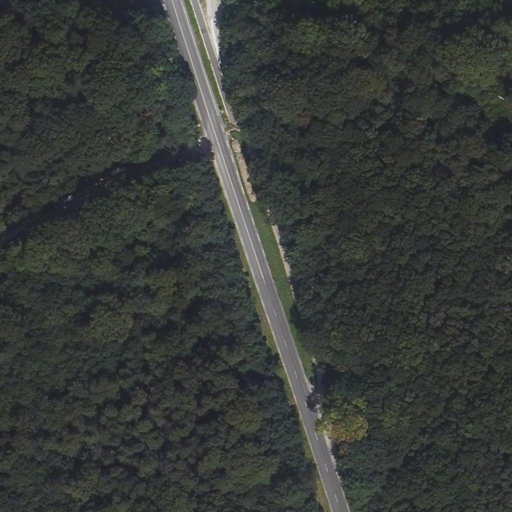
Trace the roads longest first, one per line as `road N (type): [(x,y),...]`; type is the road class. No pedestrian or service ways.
road 1 (secondary): [(173,0),(338,511)]
road 2 (track): [(177,152),(0,236)]
